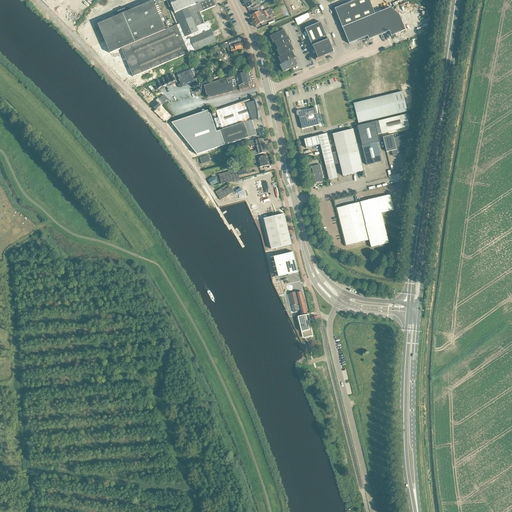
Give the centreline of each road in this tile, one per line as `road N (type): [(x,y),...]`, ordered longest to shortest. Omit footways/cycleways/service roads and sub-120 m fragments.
road 1 (tertiary): [(302,232),(256,48),(234,0)]
road 2 (primary): [(419,309),(445,80)]
road 3 (primary): [(445,80),(425,166),(409,303)]
road 4 (unclassified): [(373,511),(330,338),(338,304)]
road 5 (primary): [(419,511),(419,309)]
road 6 (primary): [(409,313),(403,442),(413,511)]
road 7 (track): [(51,220),(5,254),(15,383)]
